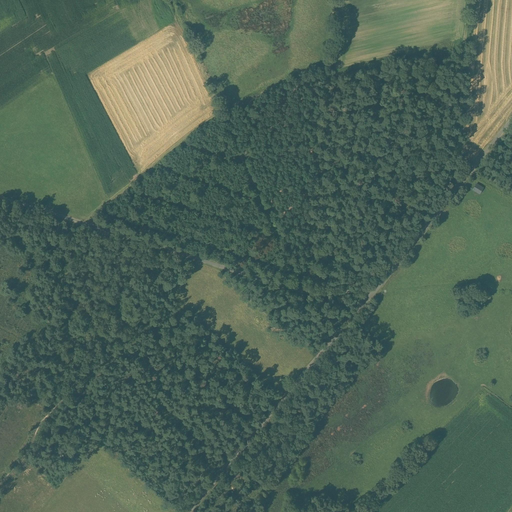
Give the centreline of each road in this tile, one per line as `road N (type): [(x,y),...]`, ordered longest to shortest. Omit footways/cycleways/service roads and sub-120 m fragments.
road 1 (unclassified): [(0,194),(281,286),(366,298)]
road 2 (unclassified): [(187,511),(366,298)]
road 3 (unclassified): [(366,298),(511,118)]
road 4 (track): [(457,185),(473,0)]
road 5 (track): [(80,219),(221,117)]
road 6 (track): [(511,284),(374,289)]
